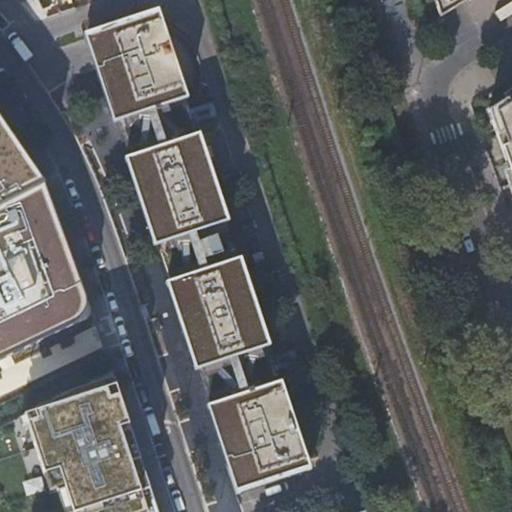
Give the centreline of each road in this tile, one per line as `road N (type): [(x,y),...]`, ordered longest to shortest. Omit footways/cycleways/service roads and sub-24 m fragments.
road 1 (residential): [(195,511),(84,166),(0,36)]
road 2 (residential): [(511,318),(431,89),(443,63),(511,22)]
